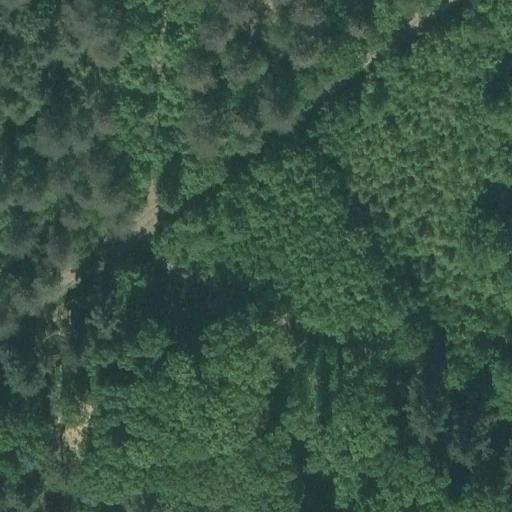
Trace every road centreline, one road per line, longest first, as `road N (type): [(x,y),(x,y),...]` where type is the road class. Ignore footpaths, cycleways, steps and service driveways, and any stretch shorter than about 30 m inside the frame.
road 1 (track): [(511,380),(162,230),(153,208)]
road 2 (track): [(449,0),(153,208)]
road 3 (track): [(145,0),(142,135),(153,208)]
road 4 (track): [(153,208),(0,319)]
